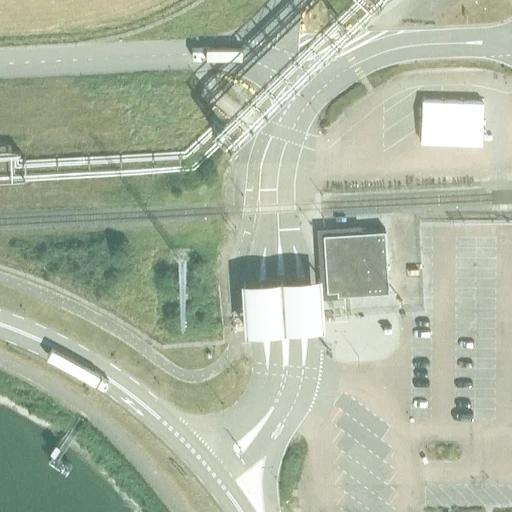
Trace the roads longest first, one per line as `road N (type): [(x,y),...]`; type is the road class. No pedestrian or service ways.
road 1 (unclassified): [(212,473),(273,410),(286,372),(276,179),(281,133),(297,101),(271,69),(201,54),(0,69)]
road 2 (tertiary): [(212,473),(106,379),(0,324)]
